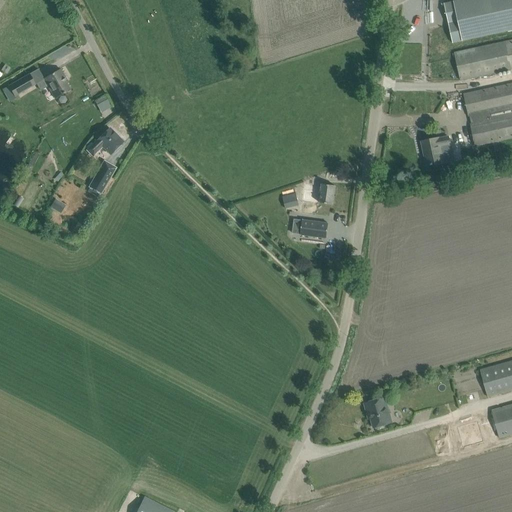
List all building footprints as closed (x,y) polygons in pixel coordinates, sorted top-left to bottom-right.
[(511,30),(511,0),(460,0),(444,4),(453,43),(511,30)] [(461,81),(511,70),(511,40),(455,52),(461,81)] [(61,69),(55,72),(44,79),(55,98),(70,90),(63,77),(65,76),(61,69)] [(29,76),(9,87),(12,94),(14,97),(34,85),(29,76)] [(511,83),(463,95),(475,148),(511,139),(511,83)] [(99,150),(102,147),(111,155),(124,142),(109,127),(96,140),(96,141),(93,144),(92,144),(86,150),(93,157),(99,151),(99,150)] [(438,138),(421,142),(427,166),(444,162),(441,147),(450,145),(449,137),(439,140),(438,138)] [(101,194),(117,167),(104,160),(89,186),(101,194)] [(335,186),(322,184),(321,192),(305,190),(304,201),(323,203),(333,205),(335,186)] [(282,197),(284,201),(290,200),(292,207),(299,206),(296,193),(282,197)] [(61,212),(65,205),(57,201),(53,207),(61,212)] [(303,220),(301,235),(326,239),(328,223),(303,220)] [(488,397),(511,390),(511,360),(480,370),(488,397)] [(383,426),(382,426),(392,423),(385,397),(364,402),(368,419),(371,418),(373,428),(376,427),(376,428),(378,428),(381,428),(383,426)] [(511,434),(511,404),(491,411),(499,438),(511,434)] [(172,511),(145,498),(137,511),(172,511)]
